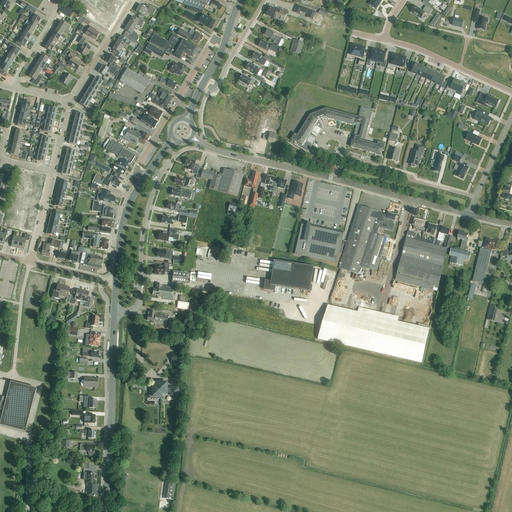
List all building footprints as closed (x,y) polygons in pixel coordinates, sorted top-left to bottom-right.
[(15,0),(3,0),(0,6),(8,10),(14,1),(15,2),(15,0)] [(109,0),(106,0),(104,3),(113,8),(115,4),(109,0)] [(172,0),(203,10),(207,1),(203,0),(172,0)] [(220,11),(222,6),(219,4),(219,3),(214,0),(213,3),(210,1),(207,5),(216,10),(216,9),(220,11)] [(370,5),(370,6),(376,9),(376,10),(377,9),(379,6),(380,3),(382,0),(383,0),(382,0),(373,0),(370,5)] [(104,3),(101,8),(110,13),(113,8),(104,3)] [(140,5),(136,12),(141,15),(144,16),(147,12),(153,15),(156,10),(150,6),(148,10),(145,8),(140,5)] [(299,14),(302,7),(297,5),(294,12),(299,14)] [(268,6),(265,15),(273,18),(272,19),(284,23),(288,12),(276,8),(276,9),(268,6)] [(415,6),(411,12),(421,19),(424,15),(427,17),(431,10),(426,6),(422,11),(415,6)] [(65,7),(61,12),(62,12),(70,17),(73,12),(65,7)] [(101,8),(99,13),(107,18),(110,13),(101,8)] [(310,10),(307,17),(312,19),(315,12),(310,10)] [(193,22),(196,17),(187,11),(184,16),(193,22)] [(31,21),(38,25),(41,19),(35,15),(31,13),(30,15),(34,17),(31,21)] [(99,13),(96,17),(104,22),(107,18),(99,13)] [(198,21),(206,26),(210,29),(211,28),(211,29),(213,26),(212,26),(215,22),(202,14),(198,21)] [(35,30),(38,25),(31,21),(26,17),(25,19),(30,22),(28,26),(35,30)] [(129,24),(135,28),(137,24),(141,26),(144,20),(139,17),(137,20),(133,17),(129,24)] [(487,23),(488,19),(480,17),(479,21),(478,25),(477,29),(485,31),(487,23)] [(454,19),(452,25),(462,27),(463,21),(454,19)] [(61,21),(58,27),(64,31),(69,34),(70,32),(68,30),(70,26),(68,25),(61,21)] [(25,24),(24,26),(27,28),(25,31),(25,32),(31,36),(35,30),(28,26),(25,24)] [(138,38),(134,36),(136,33),(133,31),(135,28),(129,24),(128,25),(127,24),(125,27),(126,27),(125,30),(129,33),(128,36),(134,40),(136,42),(138,38)] [(61,36),(64,39),(67,40),(68,38),(62,35),(64,31),(58,27),(55,32),(61,36)] [(84,33),(86,34),(96,40),(99,33),(93,30),(93,29),(90,27),(88,30),(86,29),(84,33)] [(24,33),(22,37),(21,37),(28,41),(31,36),(25,32),(25,31),(21,29),(20,31),(24,33)] [(180,29),(177,35),(188,40),(189,38),(198,44),(200,40),(200,41),(201,40),(203,38),(202,37),(199,35),(199,34),(195,31),(192,35),(180,29)] [(283,41),(280,39),(273,35),(274,33),(267,29),(264,35),(271,38),(271,39),(274,41),(273,43),(280,47),(283,41)] [(55,32),(51,37),(58,41),(58,42),(63,45),(64,43),(59,40),(61,36),(55,32)] [(168,42),(154,34),(149,42),(181,60),(185,53),(189,55),(191,56),(192,56),(193,56),(194,55),(194,54),(198,48),(172,34),(168,42)] [(21,37),(22,37),(18,35),(17,36),(20,39),(18,42),(17,41),(15,44),(21,48),(22,45),(24,47),(28,41),(21,37)] [(86,45),(88,42),(80,36),(77,42),(83,45),(78,52),(85,57),(91,48),(86,45)] [(121,36),(117,43),(123,47),(125,43),(129,45),(131,41),(133,39),(128,36),(126,39),(121,36)] [(51,37),(48,43),(54,47),(58,49),(59,48),(55,45),(58,42),(58,41),(51,37)] [(290,52),(300,55),(303,42),(293,39),(290,52)] [(276,52),(278,48),(271,43),(270,46),(268,45),(268,44),(261,40),(258,46),(265,50),(266,50),(268,51),(269,49),(276,52)] [(48,43),(44,48),(51,52),(51,53),(54,55),(56,53),(52,51),(54,47),(48,43)] [(124,58),(122,56),(125,52),(121,50),(123,47),(117,43),(117,44),(116,43),(114,46),(115,46),(113,50),(117,52),(116,55),(123,60),(124,58)] [(147,43),(143,51),(150,55),(154,47),(147,43)] [(10,53),(16,57),(19,52),(13,48),(10,45),(8,47),(12,49),(10,53)] [(356,58),(359,47),(352,45),(351,53),(348,52),(346,59),(352,60),(353,57),(356,58)] [(365,48),(359,47),(356,58),(359,59),(358,65),(364,66),(366,57),(363,56),(365,48)] [(63,54),(68,57),(68,58),(71,60),(68,64),(77,70),(81,63),(74,59),(76,56),(66,50),(63,54)] [(376,63),(379,52),(373,50),(372,53),(369,52),(366,63),(370,64),(371,62),(376,63)] [(6,59),(13,63),(16,57),(10,53),(6,51),(5,53),(9,55),(6,58),(6,59)] [(262,56),(255,52),(252,58),(252,59),(252,60),(255,61),(256,60),(258,62),(258,63),(264,66),(267,60),(261,57),(262,56)] [(386,53),(379,52),(376,63),(380,64),(379,66),(385,68),(387,62),(384,61),(386,53)] [(116,71),(118,67),(114,64),(117,60),(108,54),(107,57),(108,58),(105,61),(110,64),(109,67),(116,71)] [(42,55),(39,61),(45,64),(45,65),(47,66),(49,67),(50,65),(49,65),(51,61),(48,60),(48,59),(43,56),(42,55)] [(283,70),(285,66),(266,55),(264,58),(270,62),(283,70)] [(397,68),(400,57),(393,55),(391,63),(388,62),(387,68),(393,70),(394,67),(397,68)] [(5,60),(3,64),(9,68),(13,63),(6,59),(6,58),(3,56),(2,58),(5,60)] [(406,58),(400,57),(397,68),(400,69),(400,71),(405,73),(406,67),(404,66),(406,58)] [(3,64),(0,61),(0,64),(2,66),(0,69),(0,73),(3,75),(4,73),(6,74),(9,68),(3,64)] [(45,70),(47,66),(45,65),(45,64),(39,61),(35,66),(42,70),(45,73),(46,71),(45,70)] [(183,74),(182,73),(186,67),(181,64),(180,65),(174,61),(168,71),(174,74),(174,73),(178,75),(181,76),(182,76),(183,74)] [(249,70),(253,72),(253,74),(257,76),(257,75),(261,70),(249,63),(246,68),(247,69),(246,70),(249,71),(249,70)] [(421,66),(415,64),(412,73),(417,75),(421,66)] [(65,69),(59,66),(57,65),(55,69),(52,74),(55,76),(58,71),(58,70),(58,69),(63,73),(65,69)] [(39,74),(42,70),(35,66),(32,71),(39,75),(38,76),(41,78),(42,78),(43,76),(39,74)] [(114,75),(116,71),(109,67),(108,69),(103,66),(99,72),(104,76),(107,71),(114,75)] [(426,68),(421,66),(417,75),(422,77),(426,68)] [(430,71),(426,68),(422,77),(426,79),(430,71)] [(119,81),(142,94),(149,82),(126,69),(119,81)] [(262,75),(268,78),(271,73),(266,70),(262,75)] [(39,75),(32,71),(29,77),(33,80),(32,83),(37,86),(40,81),(39,81),(41,78),(38,76),(39,75)] [(435,73),(430,71),(426,79),(431,82),(435,73)] [(67,86),(73,77),(66,73),(60,82),(67,86)] [(440,75),(435,73),(431,82),(436,84),(440,75)] [(251,77),(251,78),(250,80),(242,75),(238,81),(248,87),(250,84),(252,85),(256,80),(251,77)] [(444,81),(445,78),(440,75),(436,84),(441,86),(444,81)] [(99,87),(100,86),(102,83),(105,85),(108,81),(104,79),(102,82),(96,78),(93,83),(99,87)] [(160,82),(167,85),(174,89),(177,83),(170,80),(169,81),(162,78),(160,82)] [(452,85),(449,84),(447,90),(455,94),(460,82),(455,80),(452,85)] [(466,85),(460,82),(455,94),(464,98),(466,92),(463,90),(466,85)] [(106,90),(100,86),(99,87),(93,83),(89,88),(96,92),(98,88),(102,91),(104,92),(106,90)] [(100,94),(96,92),(89,88),(86,94),(93,98),(93,97),(95,93),(99,96),(100,94)] [(160,99),(162,100),(168,104),(172,99),(168,96),(170,94),(161,88),(157,93),(161,96),(160,99)] [(257,110),(260,106),(234,92),(227,106),(252,120),(253,117),(256,118),(260,112),(257,110)] [(136,101),(110,93),(108,98),(134,106),(136,101)] [(496,108),(499,100),(488,95),(488,96),(481,93),(478,99),(485,102),(484,103),(496,108)] [(97,99),(93,97),(93,98),(86,94),(83,99),(89,103),(90,102),(92,99),(95,101),(97,99)] [(156,99),(156,100),(154,103),(158,106),(162,108),(162,107),(165,109),(168,104),(162,100),(160,102),(159,102),(160,100),(157,98),(156,99)] [(93,104),(90,102),(89,103),(83,99),(80,104),(86,108),(89,104),(92,106),(93,104)] [(8,122),(9,119),(11,113),(8,112),(10,102),(7,101),(7,102),(1,100),(0,103),(0,107),(6,109),(5,112),(6,112),(5,118),(2,117),(1,120),(3,121),(2,123),(7,124),(7,122),(8,122)] [(23,101),(21,107),(29,109),(33,110),(33,108),(29,107),(31,102),(23,101)] [(268,110),(279,116),(283,109),(272,103),(268,110)] [(158,120),(163,113),(152,106),(150,105),(147,109),(150,111),(148,114),(151,115),(150,116),(155,118),(158,120)] [(21,107),(20,113),(28,115),(27,115),(32,116),(32,114),(28,113),(29,109),(21,107)] [(384,149),(386,144),(378,142),(377,145),(364,141),(371,117),(372,110),(362,107),(359,117),(327,108),(310,115),(298,135),(295,134),(291,140),(295,143),(296,142),(302,146),(318,120),(324,117),(356,126),(351,147),(381,155),(383,148),(384,149)] [(154,128),(157,122),(153,120),(153,119),(145,114),(147,112),(141,108),(139,111),(137,110),(135,114),(140,118),(139,120),(135,118),(135,119),(133,118),(131,122),(138,125),(140,121),(150,126),(154,128)] [(447,112),(445,117),(454,121),(456,116),(447,112)] [(20,113),(18,119),(26,121),(30,122),(31,120),(27,119),(27,115),(28,115),(20,113)] [(488,125),(491,118),(479,113),(476,120),(488,125)] [(18,119),(17,126),(24,127),(24,128),(25,128),(29,129),(29,127),(25,126),(26,121),(18,119)] [(141,137),(147,140),(149,136),(142,132),(140,136),(128,128),(126,132),(129,133),(138,138),(137,138),(139,139),(139,138),(140,139),(141,137)] [(447,141),(449,129),(443,128),(442,134),(438,133),(437,139),(447,141)] [(27,136),(26,137),(23,136),(24,132),(16,130),(15,136),(22,138),(30,140),(31,137),(27,136)] [(129,133),(126,132),(122,138),(136,146),(139,142),(144,145),(147,140),(141,137),(140,139),(139,138),(139,139),(137,138),(138,138),(129,133)] [(478,146),(482,138),(469,132),(465,140),(478,146)] [(274,143),(277,134),(269,133),(269,135),(265,135),(264,140),(267,141),(274,143)] [(390,133),(389,139),(397,141),(398,135),(390,133)] [(22,138),(15,136),(13,142),(21,144),(21,145),(25,146),(25,145),(28,146),(28,144),(21,142),(22,138)] [(106,149),(114,154),(122,159),(118,165),(127,170),(130,164),(135,156),(122,149),(123,147),(115,142),(116,140),(112,137),(109,141),(110,141),(106,149)] [(19,150),(19,151),(23,151),(24,149),(20,148),(21,145),(21,144),(13,142),(12,148),(19,150)] [(418,166),(420,161),(421,156),(422,156),(425,146),(416,144),(414,151),(413,151),(411,159),(410,158),(409,164),(412,165),(411,166),(412,167),(414,167),(415,167),(415,166),(418,166)] [(19,150),(12,148),(10,155),(22,157),(22,156),(18,155),(19,151),(19,150)] [(397,162),(400,151),(391,148),(388,159),(397,162)] [(437,154),(433,171),(440,173),(444,156),(437,154)] [(185,162),(184,165),(188,166),(187,170),(192,171),(191,174),(196,175),(195,178),(200,179),(203,168),(198,167),(199,166),(194,164),(195,161),(190,160),(186,159),(186,160),(185,160),(185,162)] [(97,163),(95,167),(104,171),(106,167),(97,163)] [(460,164),(455,176),(463,179),(468,167),(460,164)] [(114,170),(111,176),(113,177),(118,179),(120,175),(121,176),(122,174),(123,175),(124,174),(125,174),(126,173),(126,172),(125,172),(126,171),(115,165),(112,169),(114,170)] [(229,169),(229,171),(224,169),(222,174),(220,173),(219,176),(213,174),(214,174),(203,171),(201,177),(211,180),(209,189),(237,197),(243,175),(238,173),(239,172),(238,171),(230,169),(229,169)] [(255,172),(254,173),(252,172),(250,180),(246,179),(244,186),(255,189),(259,174),(257,173),(256,172),(255,172)] [(96,175),(92,182),(101,186),(102,183),(109,187),(111,183),(118,187),(120,183),(119,182),(119,181),(118,180),(118,179),(113,177),(111,176),(109,180),(104,178),(103,179),(96,175)] [(274,189),(275,183),(272,182),(274,177),(267,176),(265,181),(266,182),(265,185),(270,186),(269,191),(273,192),(274,189)] [(191,190),(194,179),(186,177),(185,180),(180,178),(179,179),(176,178),(174,183),(179,185),(179,186),(183,187),(183,188),(191,190)] [(275,183),(274,189),(273,192),(277,193),(278,188),(284,189),(286,181),(279,179),(279,181),(276,181),(275,183)] [(58,187),(66,189),(68,182),(65,181),(60,180),(58,187)] [(293,200),(294,195),(300,197),(302,192),(301,192),(302,185),(294,182),(291,192),(287,192),(286,198),(293,200)] [(502,193),(504,193),(503,197),(505,198),(505,199),(511,201),(511,196),(511,195),(511,185),(505,184),(502,193)] [(57,193),(65,195),(66,189),(58,187),(57,193)] [(190,199),(192,192),(184,190),(183,192),(181,192),(181,191),(172,189),(171,195),(175,196),(175,197),(178,198),(179,197),(179,198),(180,195),(182,196),(182,197),(190,199)] [(99,190),(98,195),(101,195),(100,201),(110,202),(110,201),(114,202),(115,201),(116,199),(115,198),(113,197),(113,196),(109,195),(110,192),(99,190)] [(55,199),(63,201),(65,195),(57,193),(55,199)] [(252,193),(249,206),(254,208),(258,194),(252,193)] [(54,206),(62,208),(63,201),(55,199),(54,206)] [(99,202),(97,202),(94,201),(92,211),(100,213),(100,216),(112,218),(113,217),(113,215),(112,214),(113,209),(106,208),(106,206),(99,205),(99,202)] [(166,208),(167,208),(167,209),(174,211),(175,210),(178,211),(179,206),(176,205),(176,204),(169,202),(167,206),(166,208)] [(237,204),(230,203),(228,211),(235,213),(237,204)] [(361,267),(377,213),(378,211),(358,205),(339,268),(358,274),(361,267)] [(377,272),(381,259),(387,238),(377,235),(378,230),(382,231),(383,229),(384,228),(385,226),(386,223),(390,224),(391,220),(395,221),(396,216),(389,213),(388,216),(377,213),(361,267),(377,272)] [(187,217),(179,215),(178,222),(186,223),(187,217)] [(175,222),(176,217),(167,216),(166,217),(162,216),(161,223),(170,224),(171,221),(175,222)] [(111,224),(111,221),(106,221),(106,220),(101,219),(90,217),(89,222),(95,223),(96,221),(99,222),(99,221),(101,221),(101,223),(102,223),(102,226),(110,227),(111,227),(111,226),(111,225),(111,224)] [(414,226),(414,229),(417,230),(424,232),(425,229),(422,228),(424,223),(416,221),(414,226)] [(434,235),(435,232),(437,226),(429,224),(428,230),(425,229),(424,232),(434,235)] [(337,264),(344,234),(301,225),(294,254),(337,264)] [(96,233),(100,234),(110,235),(111,229),(98,227),(89,226),(88,231),(97,232),(96,233)] [(449,236),(450,230),(443,228),(441,233),(439,233),(437,240),(443,242),(445,235),(449,236)] [(179,235),(176,234),(176,230),(170,229),(169,233),(166,233),(166,234),(159,233),(159,236),(158,236),(158,238),(158,239),(158,240),(168,241),(168,238),(173,239),(173,240),(178,241),(179,235)] [(416,234),(408,231),(406,238),(414,240),(416,234)] [(17,248),(20,237),(16,237),(17,232),(14,232),(11,247),(17,248)] [(94,240),(93,247),(99,248),(99,249),(107,250),(107,249),(108,249),(108,247),(108,246),(107,246),(108,240),(100,239),(100,236),(95,235),(95,234),(83,232),(82,238),(94,240)] [(465,252),(467,241),(468,235),(459,232),(458,239),(463,240),(460,251),(451,249),(450,256),(452,256),(450,263),(462,266),(464,259),(469,260),(471,253),(465,252)] [(30,235),(27,235),(24,234),(23,238),(20,237),(17,248),(24,250),(26,241),(29,241),(30,235)] [(447,236),(444,247),(449,249),(452,237),(447,236)] [(402,256),(443,267),(448,249),(406,239),(402,256)] [(484,249),(481,248),(472,281),(484,284),(492,251),(491,251),(491,249),(495,250),(497,241),(486,239),(484,249)] [(45,255),(45,256),(49,257),(50,253),(49,253),(51,246),(55,247),(56,242),(51,240),(49,245),(44,244),(42,254),(45,255)] [(507,255),(508,255),(511,256),(511,245),(510,251),(509,250),(508,252),(507,250),(505,249),(504,251),(503,255),(504,256),(505,257),(507,256),(507,255)] [(88,254),(89,249),(84,248),(83,253),(85,254),(83,265),(100,269),(101,266),(103,258),(100,257),(88,254)] [(166,251),(158,250),(157,257),(161,257),(161,258),(165,259),(165,258),(170,258),(171,250),(166,250),(166,251)] [(65,260),(66,254),(66,252),(61,251),(61,253),(59,252),(58,258),(58,259),(61,260),(61,259),(65,260)] [(69,261),(74,262),(73,263),(74,263),(76,264),(77,263),(78,256),(79,253),(72,252),(71,255),(71,254),(69,261)] [(396,279),(437,290),(443,267),(402,256),(396,279)] [(310,292),(314,267),(275,261),(271,282),(265,281),(264,290),(275,292),(276,286),(310,292)] [(155,266),(155,274),(164,275),(164,273),(168,273),(169,264),(164,263),(164,267),(155,266)] [(190,279),(190,273),(173,271),(172,282),(186,284),(186,278),(190,279)] [(174,300),(175,287),(162,286),(162,285),(157,284),(156,289),(154,289),(153,295),(158,296),(157,296),(163,297),(163,299),(174,300)] [(57,289),(52,288),(50,299),(54,300),(55,298),(60,299),(61,296),(64,287),(58,285),(57,289)] [(67,297),(66,302),(69,303),(71,296),(68,295),(70,288),(64,287),(61,296),(67,297)] [(80,301),(83,291),(77,290),(75,297),(72,296),(70,303),(74,304),(75,299),(80,301)] [(89,293),(83,291),(80,301),(86,302),(85,307),(90,308),(92,300),(87,299),(89,293)] [(318,339),(422,363),(430,329),(327,306),(318,339)] [(153,323),(167,325),(168,315),(155,313),(155,312),(149,311),(149,312),(148,313),(148,314),(149,315),(149,316),(148,316),(148,317),(147,317),(147,319),(147,320),(153,321),(153,323)] [(75,320),(72,316),(67,319),(66,325),(69,323),(75,320)] [(86,323),(86,325),(85,328),(92,329),(93,326),(96,327),(98,317),(92,316),(90,323),(86,323)] [(78,329),(68,328),(67,334),(76,336),(78,329)] [(86,334),(85,345),(89,346),(89,345),(99,346),(100,336),(90,335),(86,334)] [(83,348),(82,357),(91,357),(98,358),(98,351),(91,351),(91,349),(83,348)] [(180,352),(171,352),(171,360),(179,360),(180,352)] [(82,386),(84,386),(84,387),(90,387),(97,387),(97,379),(90,379),(90,378),(84,378),(84,380),(82,380),(81,382),(81,385),(82,386)] [(0,425),(25,432),(36,389),(0,379),(0,425)] [(178,395),(179,388),(171,387),(171,389),(167,389),(167,384),(161,384),(161,382),(156,382),(155,387),(152,387),(152,396),(161,397),(162,393),(166,394),(166,392),(171,392),(171,395),(178,395)] [(96,409),(96,404),(97,404),(97,401),(96,401),(96,400),(90,400),(90,397),(80,396),(79,400),(85,401),(84,406),(89,406),(89,408),(96,409)] [(84,423),(89,423),(95,424),(95,422),(96,422),(96,421),(95,420),(95,416),(85,415),(84,423)] [(94,439),(94,431),(88,431),(85,431),(81,431),(81,434),(85,434),(85,436),(88,436),(88,438),(94,439)] [(80,444),(80,451),(88,451),(88,454),(89,455),(92,456),(93,454),(93,452),(94,452),(95,445),(80,444)] [(97,496),(98,484),(93,484),(94,474),(88,473),(87,485),(86,485),(86,488),(87,488),(87,490),(86,490),(86,495),(97,496)] [(165,483),(163,498),(172,500),(174,484),(165,483)] [(75,496),(77,490),(65,487),(63,492),(75,496)]
